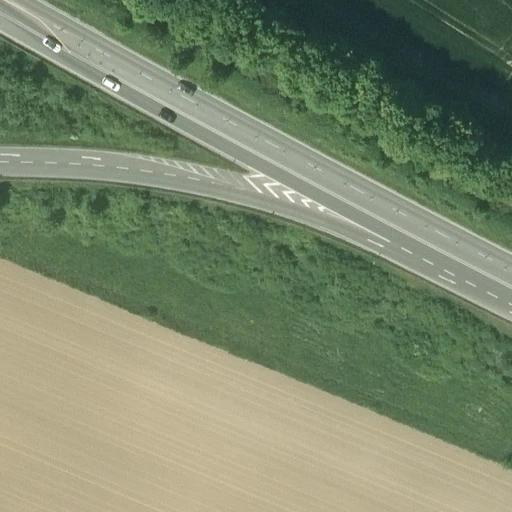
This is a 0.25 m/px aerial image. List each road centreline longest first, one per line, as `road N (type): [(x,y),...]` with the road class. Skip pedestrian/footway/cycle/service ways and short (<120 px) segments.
road 1 (trunk): [(453,239),(21,0)]
road 2 (trunk): [(0,155),(175,169),(453,239)]
